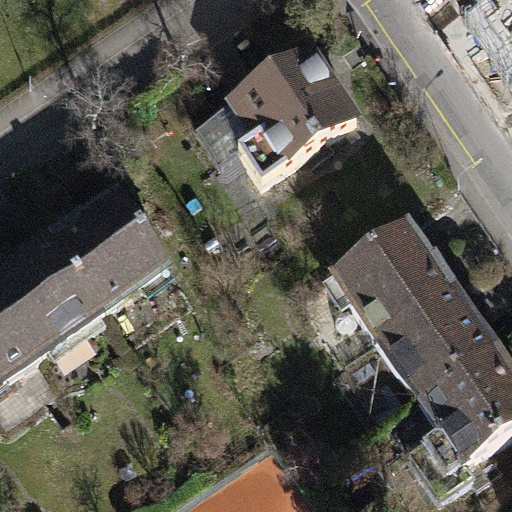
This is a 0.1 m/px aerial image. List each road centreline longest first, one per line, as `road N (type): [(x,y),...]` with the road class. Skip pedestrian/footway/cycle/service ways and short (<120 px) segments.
road 1 (residential): [(0,167),(237,0)]
road 2 (residential): [(388,0),(511,176)]
